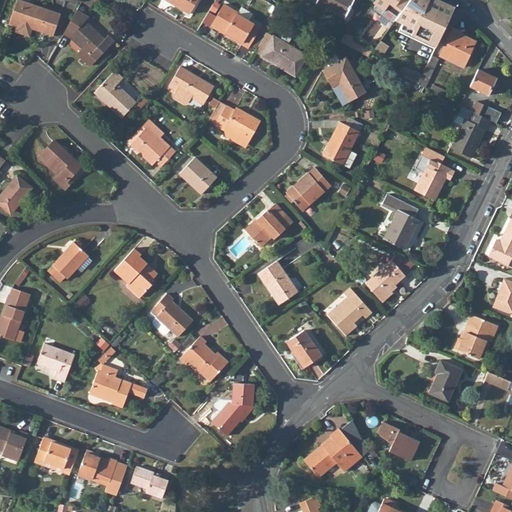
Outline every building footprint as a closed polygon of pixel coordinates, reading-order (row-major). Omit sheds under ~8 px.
[(166,0),(166,1),(190,15),(199,0),(166,0)] [(353,0),(319,0),(317,4),(345,19),(354,1),(353,0)] [(396,19),(410,0),(376,0),(374,4),(384,12),(382,15),(394,23),(396,19)] [(410,0),(396,19),(402,24),(398,32),(434,49),(453,7),(437,0),(410,0)] [(31,7),(16,2),(8,23),(16,26),(14,31),(28,36),(31,28),(32,26),(35,27),(36,25),(43,28),(42,32),(53,36),(60,14),(33,4),(31,7)] [(224,5),(211,26),(242,43),(241,45),(248,50),(260,29),(237,15),(238,14),(224,5)] [(64,34),(70,37),(89,54),(86,58),(92,64),(114,41),(107,35),(104,39),(85,22),(89,17),(77,10),(65,31),(64,34)] [(445,47),(442,54),(464,65),(475,41),(461,34),(462,33),(454,29),(445,47)] [(266,33),(254,53),(276,66),(295,77),(307,57),(266,33)] [(367,53),(369,47),(352,41),(350,46),(367,53)] [(379,43),(374,50),(383,56),(388,47),(381,41),(379,43)] [(321,70),(331,87),(337,84),(348,102),(364,92),(348,63),(344,57),(321,70)] [(398,65),(394,71),(412,81),(418,84),(418,83),(422,74),(417,72),(418,69),(415,68),(412,72),(398,65)] [(179,67),(167,87),(175,92),(172,97),(184,104),(187,103),(190,98),(202,106),(213,87),(179,67)] [(114,70),(94,92),(121,118),(135,102),(116,84),(122,78),(114,70)] [(477,72),(469,88),(487,97),(495,81),(477,72)] [(337,84),(331,87),(341,106),(348,102),(337,84)] [(477,100),(473,109),(480,112),(497,121),(502,112),(477,100)] [(473,109),(463,104),(459,111),(450,130),(458,133),(451,147),(471,156),(485,128),(488,129),(492,120),(479,114),(480,112),(473,109)] [(224,139),(235,145),(239,136),(248,142),(257,126),(259,123),(235,108),(233,111),(225,107),(214,126),(222,131),(224,139)] [(362,129),(364,123),(349,117),(347,123),(362,129)] [(127,140),(130,143),(144,127),(167,148),(169,145),(144,122),(127,140)] [(339,122),(322,156),(343,166),(349,169),(356,154),(349,151),(358,132),(339,122)] [(144,127),(130,143),(152,164),(155,161),(161,166),(175,150),(169,145),(167,148),(144,127)] [(239,136),(235,145),(244,150),(248,142),(239,136)] [(53,140),(37,156),(57,175),(54,179),(65,190),(71,183),(68,180),(81,166),(53,140)] [(194,157),(179,174),(201,194),(216,178),(203,165),(194,157)] [(433,158),(418,189),(438,198),(444,185),(446,186),(454,169),(433,158)] [(314,169),(285,193),(301,212),(330,188),(322,178),(314,169)] [(16,172),(0,192),(0,203),(9,210),(12,206),(17,199),(19,201),(32,185),(16,172)] [(385,239),(405,248),(419,218),(414,216),(418,208),(386,193),(382,201),(398,209),(385,239)] [(266,210),(244,230),(259,247),(271,236),(273,239),(291,223),(274,204),(267,210),(266,210)] [(511,217),(511,219),(501,240),(496,238),(488,254),(511,266),(511,217)] [(72,241),(52,265),(68,279),(88,255),(72,241)] [(143,266),(147,262),(139,254),(141,253),(134,246),(114,269),(129,281),(127,284),(140,296),(153,282),(150,280),(155,273),(148,267),(146,269),(143,266)] [(276,261),(258,275),(265,284),(279,305),(298,292),(276,261)] [(392,261),(366,284),(383,302),(393,293),(390,290),(405,276),(392,261)] [(158,271),(147,262),(143,266),(146,269),(148,267),(155,273),(158,271)] [(511,283),(504,281),(494,307),(511,313),(511,283)] [(0,333),(16,339),(16,337),(19,329),(33,292),(14,285),(11,293),(10,293),(0,321),(0,333)] [(354,329),(351,325),(354,323),(363,315),(366,318),(372,313),(354,292),(335,309),(334,310),(328,315),(346,336),(354,329)] [(180,336),(194,320),(172,301),(174,299),(167,293),(148,315),(154,320),(153,322),(165,333),(168,333),(171,329),(180,336)] [(456,344),(455,349),(478,358),(482,350),(489,333),(493,335),(497,325),(472,314),(462,339),(459,338),(458,341),(456,344)] [(19,329),(16,337),(22,339),(25,331),(19,329)] [(305,331),(287,343),(294,353),(295,352),(306,368),(322,356),(305,331)] [(201,336),(181,359),(187,364),(190,361),(212,380),(229,361),(221,354),(219,356),(205,344),(207,342),(201,336)] [(47,343),(40,363),(59,370),(56,377),(67,381),(78,354),(47,343)] [(113,344),(105,352),(111,357),(118,349),(113,344)] [(105,352),(98,361),(104,366),(111,357),(105,352)] [(439,373),(430,392),(448,400),(452,393),(462,370),(442,360),(436,372),(439,373)] [(117,378),(111,376),(113,369),(104,366),(102,372),(100,372),(91,395),(115,403),(114,405),(124,409),(130,392),(145,397),(148,388),(117,378)] [(113,369),(111,376),(117,378),(119,371),(113,369)] [(489,371),(485,380),(507,390),(511,381),(489,371)] [(233,404),(216,425),(229,435),(234,429),(241,419),(246,413),(249,415),(256,406),(254,404),(256,384),(235,382),(233,404)] [(213,422),(216,425),(233,404),(230,401),(213,422)] [(340,428),(359,452),(361,455),(367,450),(352,419),(340,428)] [(383,421),(377,432),(391,443),(388,450),(408,459),(417,440),(398,431),(399,428),(388,423),(383,421)] [(10,430),(0,426),(0,451),(2,452),(1,455),(17,461),(28,434),(19,431),(18,435),(10,433),(10,430)] [(324,443),(322,442),(304,455),(317,474),(335,460),(342,469),(352,461),(350,458),(359,452),(340,428),(339,426),(330,432),(331,433),(333,436),(324,443)] [(331,433),(321,440),(322,442),(324,443),(333,436),(331,433)] [(52,439),(43,436),(34,461),(42,464),(44,460),(63,467),(61,471),(69,474),(78,449),(61,443),(60,445),(51,441),(52,439)] [(86,450),(77,474),(108,484),(110,479),(111,478),(117,461),(108,458),(107,460),(94,456),(95,453),(86,450)] [(359,452),(350,458),(352,461),(361,455),(359,452)] [(44,460),(42,464),(61,471),(63,467),(44,460)] [(511,461),(501,484),(511,489),(511,461)] [(131,478),(130,482),(147,488),(146,492),(162,497),(168,480),(159,477),(160,474),(136,466),(132,477),(131,478)] [(299,498),(301,505),(314,500),(312,493),(299,498)] [(392,501),(382,496),(379,502),(373,499),(370,500),(366,508),(367,511),(368,511),(410,511),(397,505),(396,507),(390,505),(391,503),(392,501)] [(507,503),(495,497),(487,511),(511,511),(511,509),(506,506),(507,503)] [(301,505),(296,507),(297,511),(317,504),(316,499),(314,500),(301,505)]
